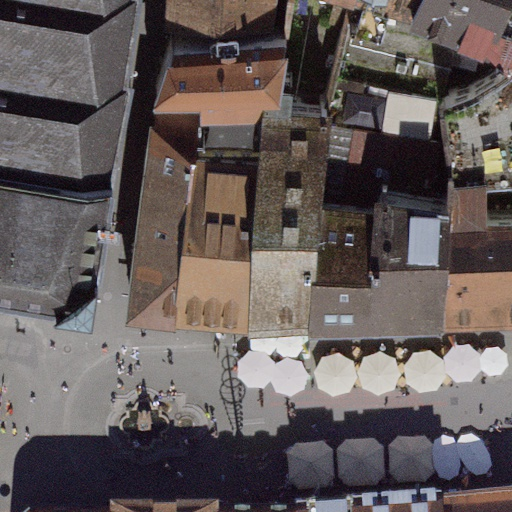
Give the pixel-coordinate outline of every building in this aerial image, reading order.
[(0,0),(0,280),(116,296),(134,173),(127,172),(148,68),(143,67),(153,0),(0,0)] [(176,0),(175,16),(273,16),(274,0),(176,0)] [(462,18),(402,0),(358,0),(331,104),(323,191),(454,191),(455,161),(447,90),(442,88),(445,77),(462,18)] [(505,0),(402,0),(462,18),(445,77),(475,67),(500,55),(511,45),(511,30),(497,26),(505,0)] [(287,25),(174,34),(166,87),(277,85),(287,25)] [(455,161),(454,191),(487,190),(485,166),(511,164),(511,59),(488,75),(447,90),(455,161)] [(201,99),(162,97),(150,196),(194,200),(201,99)] [(252,302),(272,100),(241,100),(239,133),(219,132),(219,115),(222,114),(222,100),(201,99),(194,200),(182,300),(252,302)] [(272,100),(252,302),(311,301),(323,191),(331,104),(272,100)] [(454,191),(444,298),(511,295),(511,204),(488,205),(487,190),(454,191)] [(323,191),(311,301),(444,298),(454,191),(323,191)] [(194,200),(150,196),(135,296),(182,300),(194,200)]
